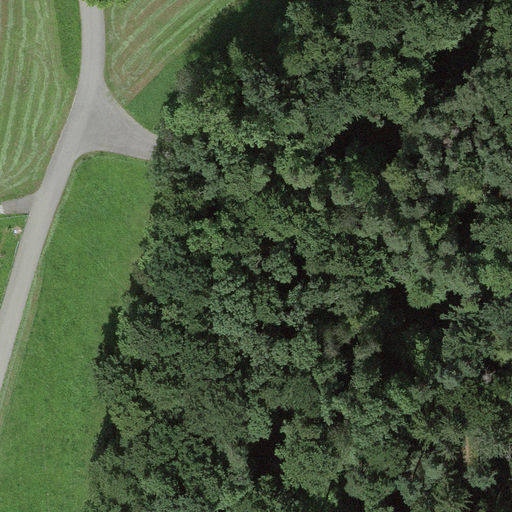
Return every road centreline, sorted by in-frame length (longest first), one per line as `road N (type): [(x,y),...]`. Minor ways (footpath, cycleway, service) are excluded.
road 1 (track): [(511,309),(338,201),(80,119)]
road 2 (residential): [(0,361),(89,85),(92,0)]
